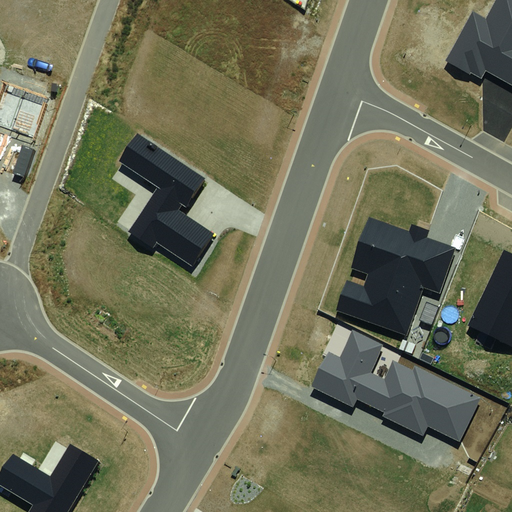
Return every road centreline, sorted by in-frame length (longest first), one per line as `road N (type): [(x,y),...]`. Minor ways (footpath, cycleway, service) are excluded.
road 1 (residential): [(195,443),(236,377),(340,90)]
road 2 (residential): [(195,443),(0,313)]
road 3 (residential): [(340,90),(511,181)]
